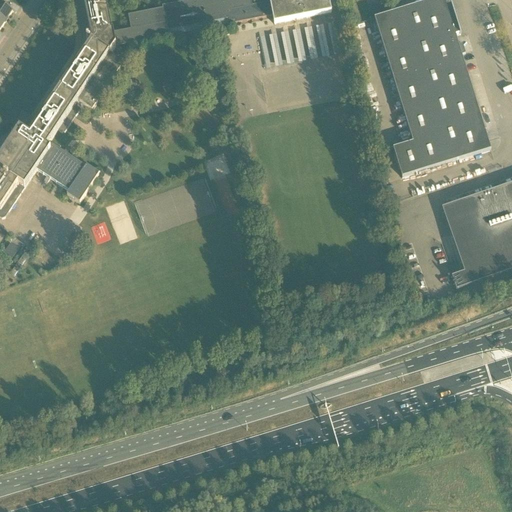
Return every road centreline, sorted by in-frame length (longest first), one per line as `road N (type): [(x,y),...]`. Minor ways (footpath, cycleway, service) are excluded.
road 1 (primary): [(37,511),(445,387)]
road 2 (primary): [(280,407),(0,491)]
road 3 (primary): [(511,313),(280,407)]
road 4 (primary): [(511,335),(280,407)]
